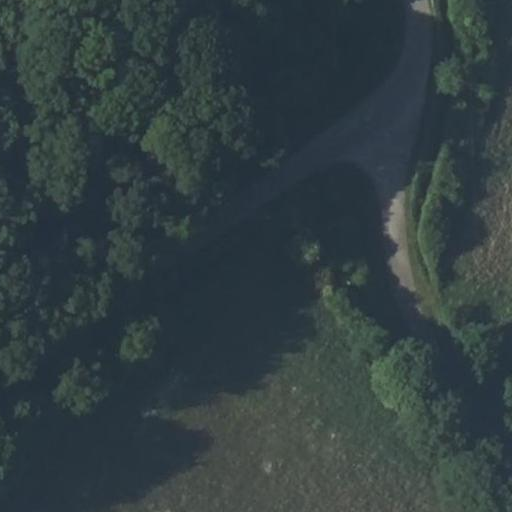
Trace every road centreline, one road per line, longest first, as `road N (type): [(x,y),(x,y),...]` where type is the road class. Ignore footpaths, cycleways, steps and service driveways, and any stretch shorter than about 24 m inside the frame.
road 1 (unclassified): [(0,401),(413,89),(426,49),(417,0)]
road 2 (track): [(511,467),(457,389),(394,263),(389,147),(379,114)]
